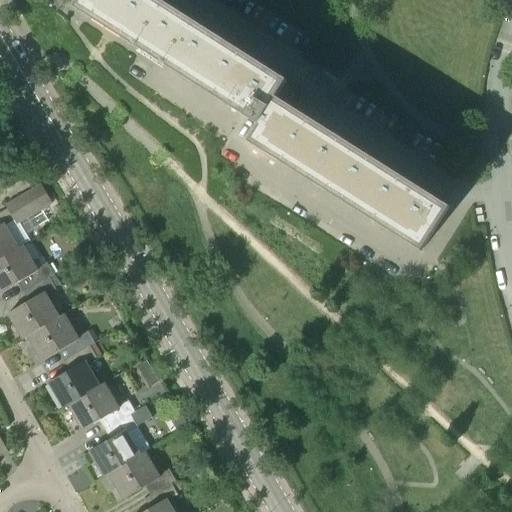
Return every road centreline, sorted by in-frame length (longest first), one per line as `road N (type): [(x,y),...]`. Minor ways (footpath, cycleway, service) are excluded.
road 1 (tertiary): [(280,511),(0,34)]
road 2 (residential): [(494,202),(499,100),(511,37)]
